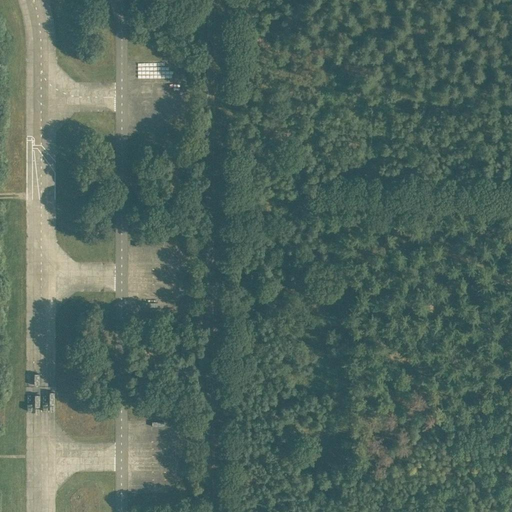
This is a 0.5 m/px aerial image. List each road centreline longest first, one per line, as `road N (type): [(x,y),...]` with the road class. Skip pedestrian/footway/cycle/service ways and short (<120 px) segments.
road 1 (track): [(227,0),(228,511)]
road 2 (unclassified): [(120,511),(121,0)]
road 3 (track): [(227,190),(511,195)]
